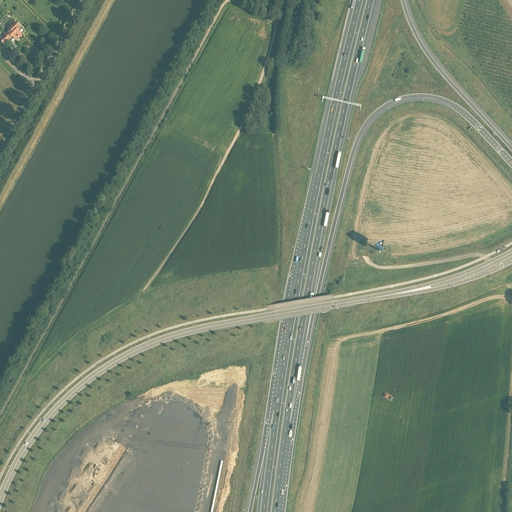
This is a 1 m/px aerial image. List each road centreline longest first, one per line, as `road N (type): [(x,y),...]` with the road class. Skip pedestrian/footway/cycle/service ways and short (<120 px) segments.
road 1 (unclassified): [(275,22),(225,1),(0,416)]
road 2 (primary): [(418,289),(201,328),(132,352),(55,408),(0,498)]
road 3 (motorway): [(357,0),(310,204),(269,448)]
road 4 (motorway): [(299,349),(355,143),(379,110),(401,98),(443,99),(511,160)]
road 5 (motorway): [(299,349),(371,0)]
road 6 (unclassified): [(275,22),(234,140),(144,290)]
road 7 (motorway): [(511,149),(431,60),(402,0)]
road 8 (motorway): [(276,511),(299,349)]
road 9 (track): [(366,257),(373,266),(397,267),(481,253)]
